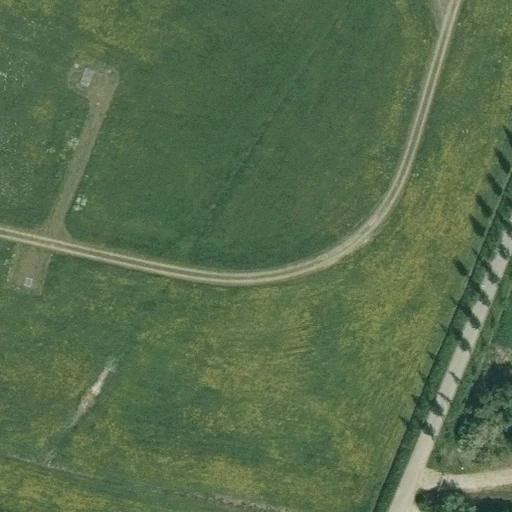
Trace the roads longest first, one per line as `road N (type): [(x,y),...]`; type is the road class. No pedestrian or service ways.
road 1 (track): [(0,228),(227,277),(296,271),(373,220),(404,174),(455,0)]
road 2 (unclassified): [(397,511),(511,230)]
